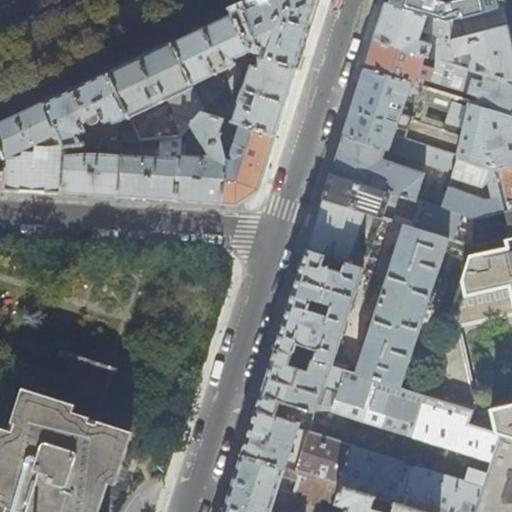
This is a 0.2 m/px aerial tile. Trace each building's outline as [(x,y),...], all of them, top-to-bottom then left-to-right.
[(259,0),(233,13),(248,47),(259,42),(264,46),(261,58),(297,69),(307,36),(318,0),(259,0)] [(438,13),(441,0),(386,0),(386,3),(437,19),(441,20),(443,15),(438,13)] [(443,15),(441,20),(449,22),(455,21),(457,14),(466,12),(463,0),(448,0),(445,1),(443,0),(441,0),(438,13),(443,15)] [(502,0),(463,0),(466,12),(457,14),(455,21),(504,8),(502,0)] [(431,38),(437,19),(386,3),(383,11),(378,27),(374,40),(425,55),(428,56),(432,46),(424,43),(427,37),(431,38)] [(506,16),(504,8),(455,21),(449,22),(449,41),(455,39),(454,33),(465,30),(467,36),(508,25),(506,16)] [(195,30),(171,41),(204,110),(214,99),(201,81),(236,64),(234,59),(250,52),(248,47),(233,13),(195,30)] [(511,43),(508,25),(467,36),(455,39),(449,41),(444,40),(439,60),(460,66),(458,62),(474,59),(474,60),(471,70),(511,82),(511,43)] [(422,65),(425,55),(374,40),(369,54),(365,68),(410,82),(422,86),(424,79),(430,82),(431,80),(479,96),(476,103),(511,113),(511,82),(471,70),(460,66),(439,60),(436,59),(432,68),(422,65)] [(133,60),(108,72),(129,117),(169,99),(174,111),(173,112),(180,136),(181,136),(204,110),(171,41),(133,60)] [(286,101),(297,69),(261,58),(252,55),(244,64),(251,66),(233,122),(275,136),(286,101)] [(410,82),(365,68),(353,105),(344,134),(385,148),(387,148),(391,134),(393,135),(410,82)] [(77,86),(45,101),(65,145),(84,144),(80,134),(86,131),(82,123),(87,121),(89,123),(92,125),(95,124),(97,123),(98,126),(111,120),(121,141),(140,139),(135,128),(129,117),(108,72),(77,86)] [(422,86),(410,82),(393,135),(456,156),(499,170),(511,166),(511,113),(476,103),(422,86)] [(45,101),(12,117),(0,122),(0,190),(1,191),(33,192),(62,194),(65,145),(45,101)] [(220,133),(224,120),(211,116),(212,151),(205,157),(180,155),(177,201),(199,202),(224,203),(227,161),(223,145),(220,133)] [(233,122),(224,120),(220,133),(223,145),(232,143),(230,149),(231,154),(233,154),(233,159),(235,162),(227,161),(224,203),(237,204),(258,190),(269,155),(275,136),(233,122)] [(155,127),(135,128),(140,139),(146,139),(153,138),(156,138),(155,127)] [(456,156),(393,135),(391,134),(387,148),(385,148),(344,134),(337,156),(331,173),(372,186),(374,179),(385,183),(383,190),(390,192),(415,200),(424,173),(381,159),(385,149),(452,171),(456,156)] [(181,136),(180,136),(161,138),(159,157),(122,155),(121,197),(148,199),(177,201),(180,155),(181,136)] [(86,143),(84,144),(65,145),(62,194),(86,195),(121,197),(122,155),(85,153),(86,143)] [(511,166),(499,170),(456,156),(452,171),(440,208),(463,216),(473,219),(511,210),(511,166)] [(372,186),(331,173),(327,187),(323,198),(374,215),(381,217),(390,192),(383,190),(372,186)] [(374,215),(323,198),(316,220),(307,250),(325,255),(344,260),(362,265),(365,256),(351,252),(359,230),(369,234),(374,215)] [(454,241),(463,216),(440,208),(424,203),(416,229),(448,239),(454,241)] [(511,210),(473,219),(473,228),(508,220),(510,233),(504,234),(506,239),(511,237),(511,210)] [(399,388),(448,239),(416,229),(403,224),(354,373),(399,388)] [(471,247),(501,240),(499,227),(472,234),(471,247)] [(511,439),(511,237),(506,239),(501,240),(471,247),(463,271),(432,365),(423,395),(470,410),(465,425),(497,435),(511,439)] [(463,271),(471,247),(463,244),(455,268),(463,271)] [(325,255),(307,250),(305,255),(293,291),(275,348),(293,354),(296,344),(316,349),(313,360),(330,366),(362,265),(344,260),(341,271),(321,266),(325,255)] [(289,289),(293,291),(305,255),(300,254),(289,289)] [(366,254),(365,256),(362,265),(369,268),(373,256),(366,254)] [(110,366),(49,346),(46,355),(107,375),(110,366)] [(313,360),(293,354),(275,348),(268,370),(249,429),(241,454),(375,496),(394,502),(426,511),(472,511),(488,465),(481,462),(478,472),(471,470),(467,484),(296,430),(298,423),(274,415),(279,401),(313,412),(315,411),(317,418),(328,417),(328,411),(489,462),(497,435),(465,425),(470,410),(423,395),(414,393),(399,388),(354,373),(345,371),(339,369),(330,366),(313,360)] [(341,361),(339,369),(345,371),(348,363),(341,361)] [(424,363),(414,393),(423,395),(432,365),(424,363)] [(94,511),(119,433),(88,423),(90,419),(29,400),(30,398),(26,397),(0,480),(0,505),(8,508),(6,511),(94,511)] [(511,511),(511,439),(497,435),(489,462),(488,465),(472,511),(511,511)] [(383,511),(372,508),(375,496),(241,454),(225,506),(222,511),(268,511),(281,473),(295,477),(291,490),(344,507),(342,511),(426,511),(394,502),(391,511),(383,511)]
